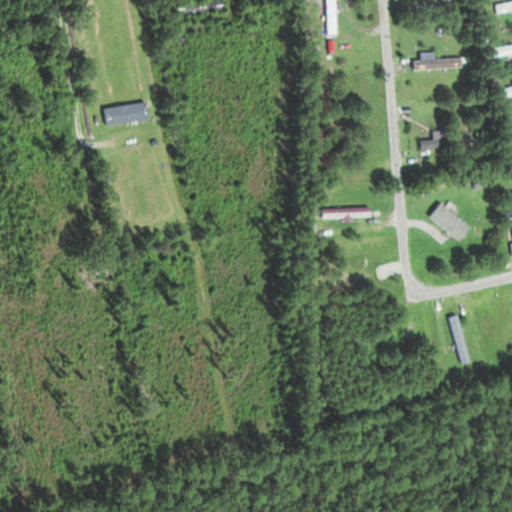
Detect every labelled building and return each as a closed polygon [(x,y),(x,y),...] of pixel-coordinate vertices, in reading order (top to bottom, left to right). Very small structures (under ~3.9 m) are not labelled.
[(511,0),(488,3),(489,12),(511,9),(511,0)] [(511,52),(511,43),(496,46),(496,54),(511,52)] [(453,67),(453,58),(405,59),(406,68),(453,67)] [(499,94),(511,92),(511,82),(498,85),(499,94)] [(153,119),(151,102),(108,107),(110,124),(153,119)] [(365,216),(364,206),(315,208),(316,217),(365,216)]
